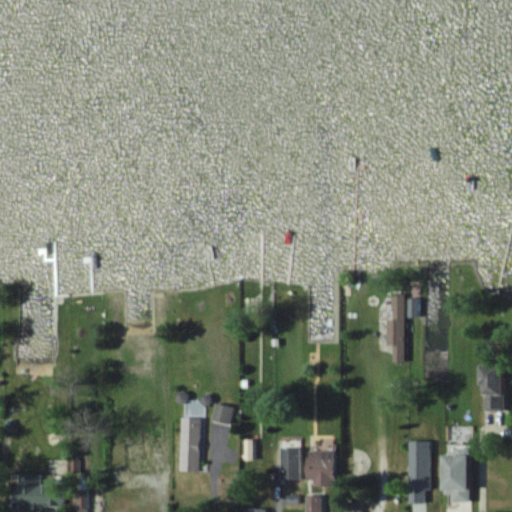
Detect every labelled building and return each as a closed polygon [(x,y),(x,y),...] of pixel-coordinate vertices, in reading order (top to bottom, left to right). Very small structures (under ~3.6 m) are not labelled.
[(406,320),(390,320),(390,362),(406,362),(406,320)] [(508,365),(486,365),(486,411),(508,411),(508,365)] [(214,421),(231,425),(235,407),(218,403),(214,421)] [(202,471),(203,418),(183,418),(182,471),(202,471)] [(162,452),(161,428),(140,428),(140,442),(127,442),(127,468),(135,468),(135,473),(153,473),(153,453),(162,452)] [(431,431),(411,431),(411,464),(431,464),(431,431)] [(282,483),(302,482),(302,446),(282,446),(282,483)] [(338,451),(310,451),(310,480),(338,480),(338,451)] [(474,455),(448,455),(448,502),(474,502),(474,455)] [(29,511),(51,511),(67,501),(57,487),(51,491),(46,484),(22,502),(29,511)] [(322,511),(323,495),(307,495),(307,511),(322,511)]
